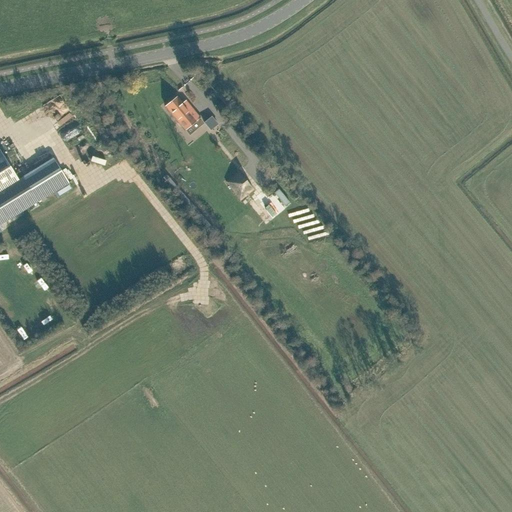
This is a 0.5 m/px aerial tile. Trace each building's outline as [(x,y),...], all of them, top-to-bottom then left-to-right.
[(177,96),(165,106),(180,124),(185,130),(200,118),(188,104),(185,107),(177,96)] [(227,101),(219,108),(225,115),(234,108),(227,101)] [(0,224),(7,220),(0,209),(0,191),(19,180),(0,150),(0,224)] [(224,152),(211,162),(219,172),(231,162),(224,152)] [(0,191),(0,209),(7,220),(70,182),(54,158),(19,180),(0,191)] [(238,171),(225,182),(240,201),(254,190),(238,171)] [(278,189),(274,193),(285,206),(290,203),(278,189)] [(167,338),(160,346),(173,357),(190,337),(189,337),(193,332),(201,339),(209,329),(190,313),(182,323),(184,325),(180,329),(176,326),(170,333),(169,332),(166,337),(167,338)]
